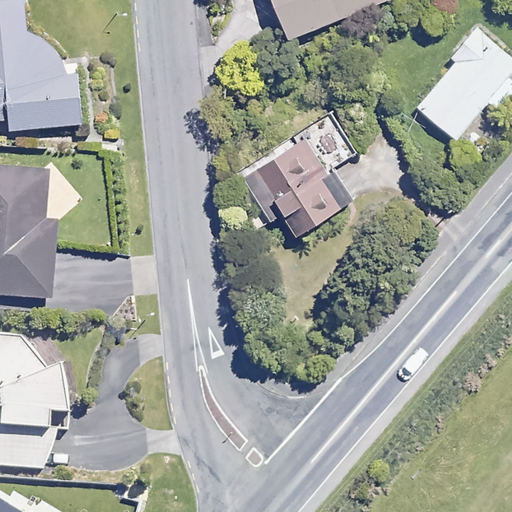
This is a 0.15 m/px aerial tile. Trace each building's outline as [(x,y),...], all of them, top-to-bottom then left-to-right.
[(268,0),(281,36),(385,0),(268,0)] [(0,123),(6,123),(6,133),(89,132),(88,79),(56,79),(55,1),(0,1),(0,123)] [(448,56),(409,99),(448,134),(481,98),(487,102),(508,79),(501,73),(511,60),(511,57),(466,16),(438,47),(448,56)] [(312,126),(257,159),(303,234),(358,201),(312,126)] [(63,167),(0,159),(0,299),(111,312),(117,261),(53,253),(63,167)] [(0,333),(0,463),(59,470),(65,410),(84,412),(91,342),(0,333)] [(19,511),(0,499),(0,511),(19,511)]
